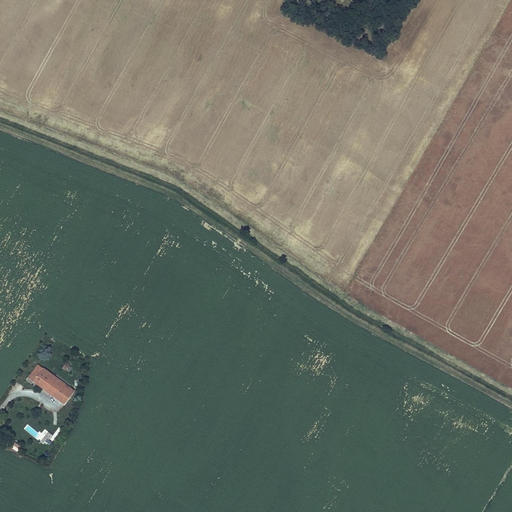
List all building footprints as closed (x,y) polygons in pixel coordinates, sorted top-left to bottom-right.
[(73,368),(65,363),(62,368),(70,373),(73,368)] [(56,391),(53,395),(58,400),(67,387),(38,365),(29,377),(43,388),(47,384),(56,391)] [(43,388),(53,395),(56,391),(47,384),(43,388)] [(67,387),(58,400),(63,404),(72,391),(67,387)] [(44,429),(37,439),(44,445),(52,434),(44,429)] [(12,448),(15,443),(8,439),(5,444),(12,448)]
